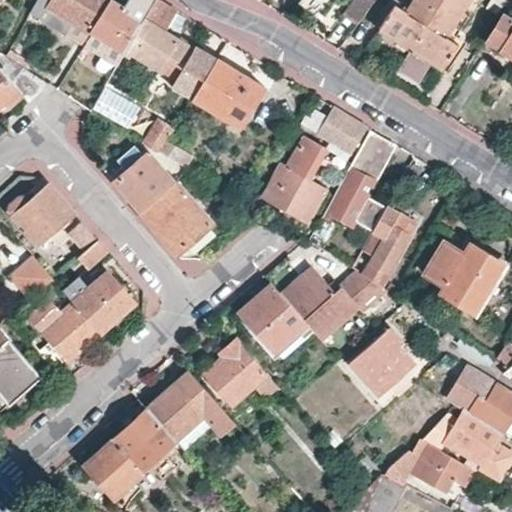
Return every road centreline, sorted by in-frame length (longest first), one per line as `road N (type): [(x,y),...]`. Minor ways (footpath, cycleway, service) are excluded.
road 1 (residential): [(197,0),(274,30),(511,176)]
road 2 (residential): [(0,167),(27,142),(46,141),(184,301)]
road 3 (residential): [(0,474),(181,323),(184,301)]
